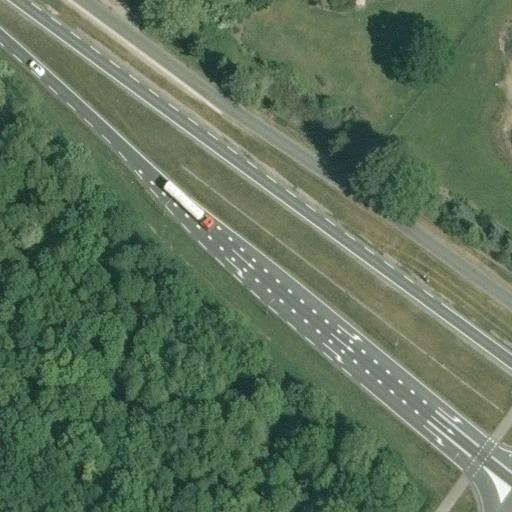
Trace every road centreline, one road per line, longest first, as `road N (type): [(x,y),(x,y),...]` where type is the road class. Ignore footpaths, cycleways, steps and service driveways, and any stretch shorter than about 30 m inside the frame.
road 1 (primary): [(0,37),(210,234),(511,483)]
road 2 (primary): [(511,364),(14,0)]
road 3 (unclassified): [(511,301),(79,0)]
